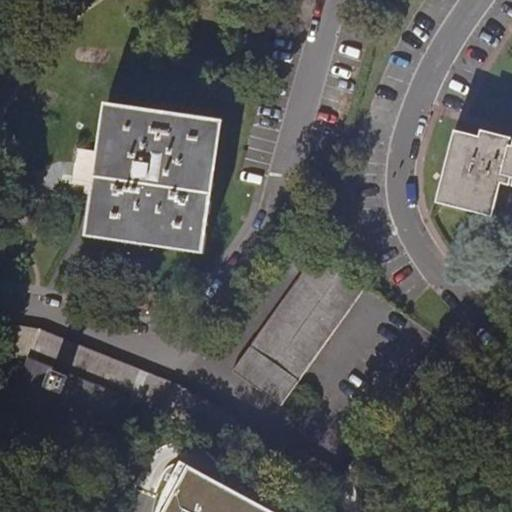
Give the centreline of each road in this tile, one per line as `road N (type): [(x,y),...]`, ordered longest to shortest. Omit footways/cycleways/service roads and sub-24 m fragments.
road 1 (residential): [(329,0),(284,148),(233,267),(173,355),(0,303)]
road 2 (residential): [(475,0),(439,50),(403,144),(396,187),(401,223),(433,283),(511,354)]
